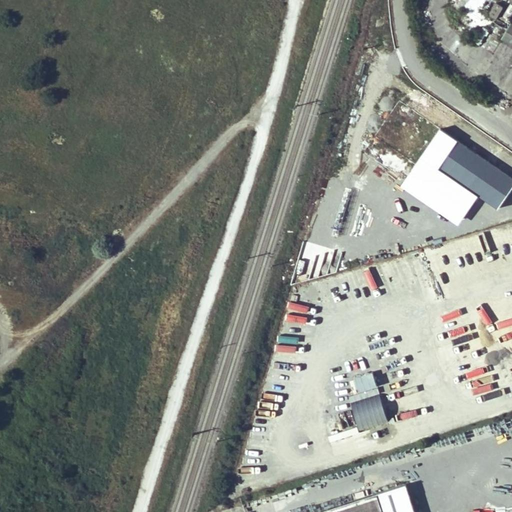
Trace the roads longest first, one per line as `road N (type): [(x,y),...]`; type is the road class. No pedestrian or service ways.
road 1 (track): [(142,511),(280,84),(298,0)]
road 2 (track): [(20,350),(280,84)]
road 3 (unclassified): [(511,135),(421,70),(404,38),(399,0)]
